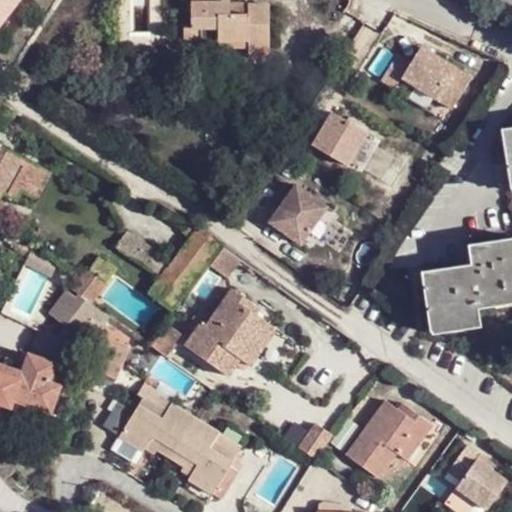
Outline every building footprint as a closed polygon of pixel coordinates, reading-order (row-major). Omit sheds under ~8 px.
[(0,0),(0,29),(2,31),(23,0),(0,0)] [(279,12),(253,12),(254,22),(237,21),(237,13),(236,0),(197,0),(198,34),(208,34),(208,44),(208,51),(227,51),(227,42),(257,42),(257,51),(257,65),(279,65),(279,12)] [(254,22),(253,12),(237,13),(237,21),(254,22)] [(208,34),(198,34),(190,34),(190,45),(208,44),(208,34)] [(227,42),(227,51),(257,51),(257,42),(227,42)] [(448,117),(469,83),(420,52),(399,86),(448,117)] [(12,67),(0,59),(0,75),(5,79),(12,67)] [(337,116),(317,149),(351,169),(371,136),(337,116)] [(511,184),(511,128),(501,130),(510,185),(511,184)] [(463,136),(443,169),(457,177),(477,145),(463,136)] [(0,199),(1,197),(7,185),(22,159),(0,145),(0,199)] [(7,185),(1,197),(16,206),(22,195),(30,200),(45,175),(22,159),(7,185)] [(300,189),(275,225),(306,246),(332,210),(300,189)] [(192,239),(198,231),(190,225),(184,232),(192,239)] [(220,246),(198,231),(192,239),(173,264),(159,282),(151,292),(172,308),(220,246)] [(159,282),(173,264),(129,232),(117,249),(159,282)] [(510,297),(511,296),(511,239),(469,247),(473,266),(423,276),(432,330),(483,321),(482,314),(480,305),(510,299),(510,297)] [(74,302),(75,302),(87,311),(104,287),(102,285),(92,276),(74,302)] [(248,362),(272,325),(278,315),(277,311),(274,306),(272,304),(265,300),(260,307),(236,290),(210,327),(197,318),(189,330),(197,337),(188,348),(232,378),(244,360),(248,362)] [(511,308),(511,296),(510,297),(510,299),(480,305),(482,314),(511,308)] [(74,339),(91,313),(87,311),(75,302),(57,330),(74,339)] [(139,339),(109,319),(103,335),(116,338),(123,340),(134,346),(139,339)] [(485,331),(483,321),(432,330),(434,340),(485,331)] [(165,325),(149,346),(166,357),(181,337),(165,325)] [(281,331),(272,325),(248,362),(256,367),(281,331)] [(42,339),(33,357),(61,370),(70,351),(42,339)] [(130,351),(102,340),(90,369),(118,380),(130,351)] [(0,415),(13,420),(16,413),(41,421),(52,393),(57,375),(30,367),(28,372),(9,367),(6,374),(0,371),(0,415)] [(139,392),(144,397),(168,409),(170,405),(171,403),(143,387),(139,392)] [(41,421),(52,426),(63,398),(52,393),(41,421)] [(168,409),(144,397),(121,439),(115,449),(138,463),(144,451),(149,443),(194,468),(189,478),(221,496),(247,456),(215,438),(217,434),(170,405),(168,409)] [(417,419),(404,411),(392,402),(351,457),(383,481),(402,457),(399,455),(410,441),(420,448),(436,428),(420,415),(417,419)] [(408,407),(404,411),(417,419),(420,415),(408,407)] [(16,413),(13,420),(11,426),(48,438),(52,426),(41,421),(16,413)] [(317,421),(302,444),(316,454),(332,431),(317,421)] [(410,462),(420,448),(410,441),(399,455),(402,457),(410,462)] [(476,457),(481,452),(466,443),(448,468),(461,479),(457,485),(478,499),(487,505),(506,479),(491,468),(476,457)] [(495,462),(481,452),(476,457),(491,468),(495,462)] [(470,511),(478,499),(457,485),(447,502),(462,511),(470,511)]
